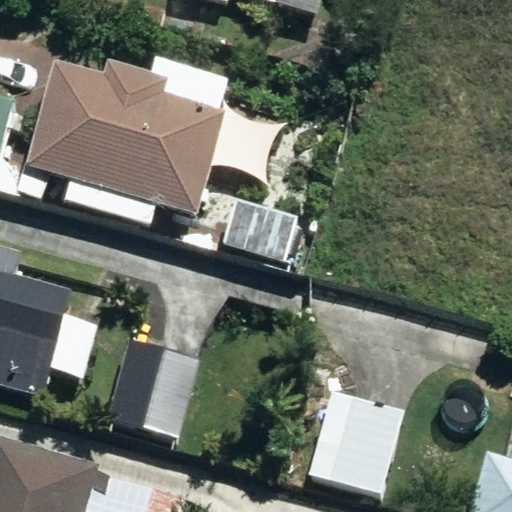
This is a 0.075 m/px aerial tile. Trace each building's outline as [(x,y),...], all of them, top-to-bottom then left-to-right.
[(62,212),(126,229),(133,206),(197,223),(224,126),(160,107),(164,92),(107,75),(103,88),(54,74),(26,176),(69,188),(62,212)] [(0,165),(15,112),(0,107),(0,165)] [(0,195),(24,201),(29,181),(0,173),(0,195)] [(302,230),(230,212),(217,261),(289,279),(302,230)] [(0,395),(42,407),(70,301),(13,286),(19,264),(0,259),(0,395)] [(107,429),(178,448),(198,368),(127,349),(107,429)] [(326,492),(379,506),(403,422),(350,406),(326,492)] [(0,511),(85,511),(95,479),(0,450),(0,511)] [(471,511),(511,511),(511,470),(485,463),(471,511)] [(181,511),(183,507),(153,497),(148,511),(181,511)]
